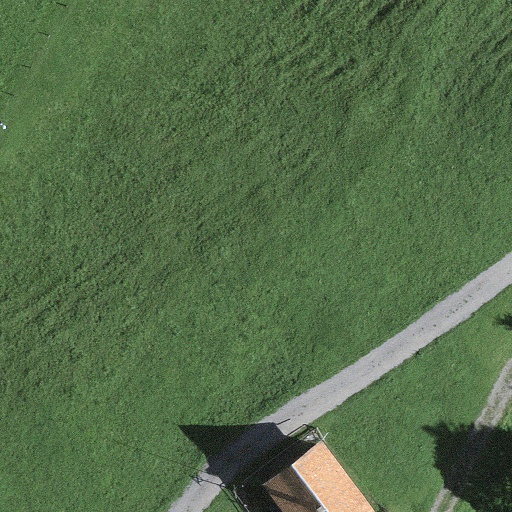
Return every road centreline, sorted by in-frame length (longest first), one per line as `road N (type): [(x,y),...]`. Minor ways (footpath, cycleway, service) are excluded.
road 1 (track): [(192,511),(219,468),(511,268)]
road 2 (track): [(437,511),(511,368)]
